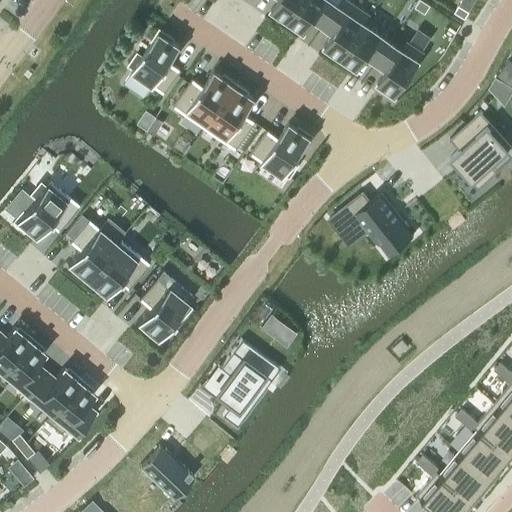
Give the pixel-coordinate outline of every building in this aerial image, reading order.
[(275,0),(271,7),(275,10),(273,12),(286,21),(300,0),(275,0)] [(300,0),(286,21),(299,29),(300,27),(304,30),(312,19),(322,26),(338,2),(334,0),(300,0)] [(425,13),(430,4),(423,0),(418,0),(414,6),(425,13)] [(338,2),(322,26),(332,33),(324,44),(328,47),(326,49),(339,58),(365,21),(338,2)] [(459,4),(454,11),(464,17),(469,10),(459,4)] [(365,21),(339,58),(352,66),(354,64),(357,67),(365,56),(375,63),(391,39),(365,21)] [(137,52),(129,64),(133,67),(131,69),(132,70),(132,69),(164,91),(163,91),(164,92),(181,68),(180,68),(179,68),(169,61),(180,45),(179,44),(172,39),(173,37),(160,28),(141,54),(137,52)] [(391,39),(375,63),(385,70),(377,81),(381,84),(380,86),(394,95),(425,50),(407,38),(401,46),(391,39)] [(192,76),(173,104),(174,104),(205,125),(236,81),(224,72),(222,74),(215,69),(214,68),(203,84),(193,77),(192,76)] [(236,81),(205,125),(235,146),(235,147),(236,147),(255,120),(254,119),(254,120),(244,113),(255,97),(254,96),(246,91),(248,89),(236,81)] [(511,144),(479,108),(449,136),(458,147),(449,155),(477,186),(511,154),(511,144)] [(267,128),(250,151),(251,152),(252,152),(283,173),(282,174),(283,174),(285,172),(289,175),(298,163),(294,160),(312,134),(299,124),(297,126),(290,121),(289,120),(277,136),(268,129),(267,128)] [(34,195),(13,220),(26,230),(27,228),(34,234),(35,235),(48,220),(57,228),(57,229),(58,229),(79,204),(78,203),(49,179),(48,178),(43,183),(40,180),(30,192),(34,195)] [(364,192),(331,218),(338,228),(350,219),(353,223),(360,217),(387,252),(413,232),(382,192),(371,201),(364,192)] [(79,246),(66,261),(67,262),(75,268),(73,270),(84,279),(116,241),(115,240),(87,217),(88,217),(87,216),(69,238),(70,239),(79,246)] [(116,241),(84,279),(95,288),(97,287),(104,292),(104,293),(105,294),(117,279),(126,286),(126,287),(127,287),(149,262),(148,261),(147,261),(119,237),(120,237),(119,236),(115,240),(116,241)] [(149,305),(136,320),(137,321),(137,320),(144,326),(143,328),(155,338),(176,314),(180,317),(190,306),(186,302),(187,300),(186,300),(157,276),(157,275),(156,274),(156,275),(138,296),(139,297),(149,305)] [(257,317),(249,326),(257,333),(265,323),(257,317)] [(0,330),(0,368),(1,370),(30,335),(18,325),(16,327),(13,324),(4,334),(0,330)] [(30,335),(1,370),(26,390),(45,368),(35,360),(44,350),(41,347),(42,345),(30,335)] [(230,373),(214,395),(229,406),(223,414),(237,424),(271,377),(232,348),(220,366),(230,373)] [(501,361),(495,369),(502,375),(509,368),(501,361)] [(45,368),(26,390),(50,410),(51,411),(80,377),(68,367),(66,369),(63,366),(54,376),(45,368)] [(511,370),(509,368),(502,375),(509,381),(511,378),(511,370)] [(50,410),(44,418),(60,432),(67,424),(76,433),(95,410),(85,402),(94,392),(90,389),(92,387),(80,377),(51,411),(50,410)] [(511,385),(497,403),(511,416),(511,385)] [(511,416),(497,403),(478,427),(511,454),(511,453),(511,416)] [(463,407),(456,415),(464,421),(470,414),(463,407)] [(470,414),(464,421),(471,427),(474,423),(477,420),(470,414)] [(478,427),(459,449),(492,477),(511,454),(478,427)] [(18,432),(11,438),(18,447),(26,441),(18,432)] [(26,441),(18,447),(26,456),(34,450),(26,441)] [(140,463),(140,462),(138,464),(141,467),(141,468),(141,469),(142,467),(167,491),(166,492),(167,493),(168,492),(173,496),(174,495),(173,494),(191,475),(192,476),(193,475),(190,472),(191,471),(190,470),(189,471),(187,469),(188,468),(187,467),(186,468),(183,465),(184,464),(183,463),(182,464),(165,448),(166,447),(165,447),(164,447),(159,442),(157,444),(158,444),(140,463)] [(459,449),(439,473),(473,500),(492,477),(459,449)] [(424,453),(418,461),(425,467),(432,460),(424,453)] [(432,460),(425,467),(432,473),(436,469),(439,466),(432,460)] [(439,473),(419,496),(437,511),(462,511),(473,500),(439,473)]
